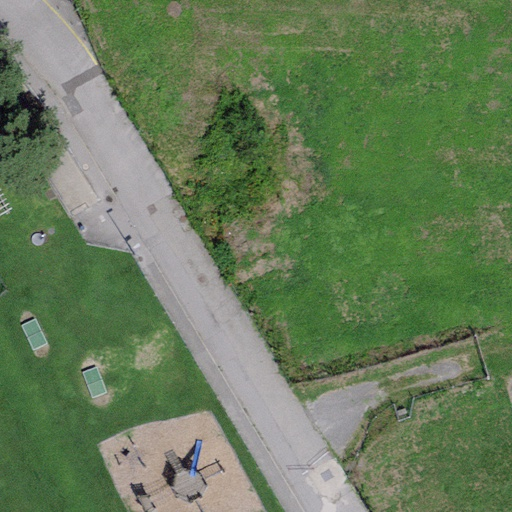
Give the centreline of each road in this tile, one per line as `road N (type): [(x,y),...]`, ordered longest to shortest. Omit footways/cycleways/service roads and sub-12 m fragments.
road 1 (residential): [(336,511),(55,55),(0,3)]
road 2 (track): [(286,425),(511,353)]
